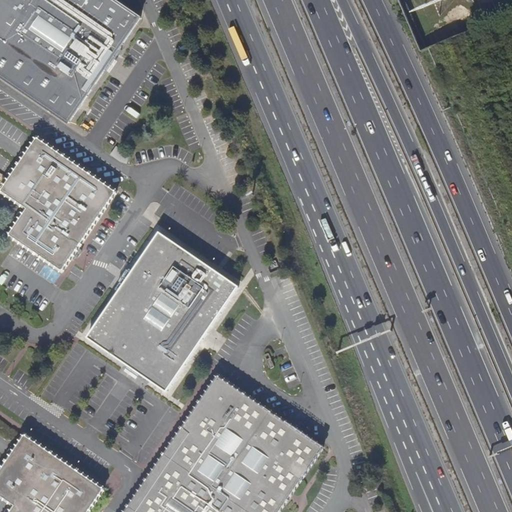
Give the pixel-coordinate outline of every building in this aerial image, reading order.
[(111,0),(0,0),(0,75),(68,123),(139,18),(111,0)] [(143,127),(139,133),(143,136),(149,128),(144,125),(143,127)] [(27,209),(10,235),(63,271),(116,192),(37,138),(1,191),(27,209)] [(117,147),(110,156),(120,162),(127,165),(131,155),(126,154),(117,147)] [(239,288),(159,234),(88,338),(168,392),(239,288)] [(219,375),(126,511),(279,511),(324,446),(219,375)] [(0,495),(16,507),(12,511),(90,511),(105,490),(27,437),(0,475),(0,495)]
